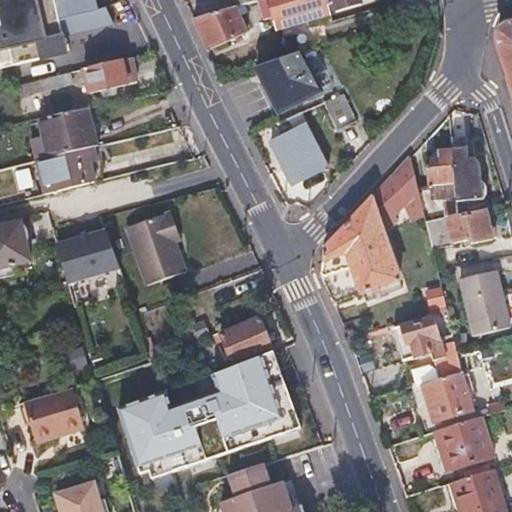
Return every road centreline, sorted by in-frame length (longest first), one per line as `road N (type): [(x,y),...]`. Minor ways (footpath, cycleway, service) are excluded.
road 1 (tertiary): [(288,264),(157,0)]
road 2 (tertiary): [(385,511),(288,264)]
road 3 (residential): [(453,72),(288,264)]
road 4 (residential): [(453,72),(489,103),(511,172)]
